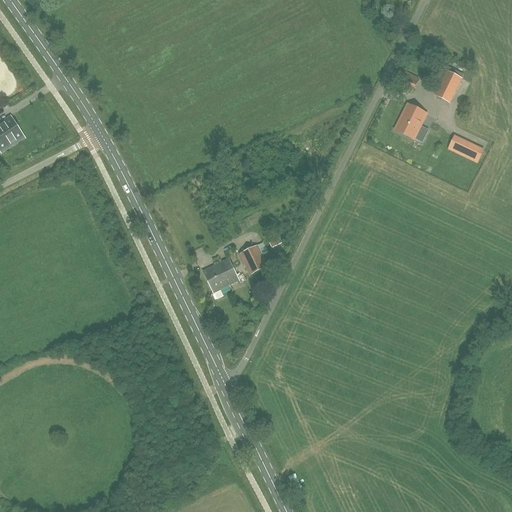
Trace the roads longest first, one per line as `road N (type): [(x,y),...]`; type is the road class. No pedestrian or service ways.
road 1 (unclassified): [(226,385),(425,0)]
road 2 (secondary): [(226,385),(100,133)]
road 3 (secondary): [(100,133),(9,0)]
road 4 (secondary): [(287,511),(226,385)]
